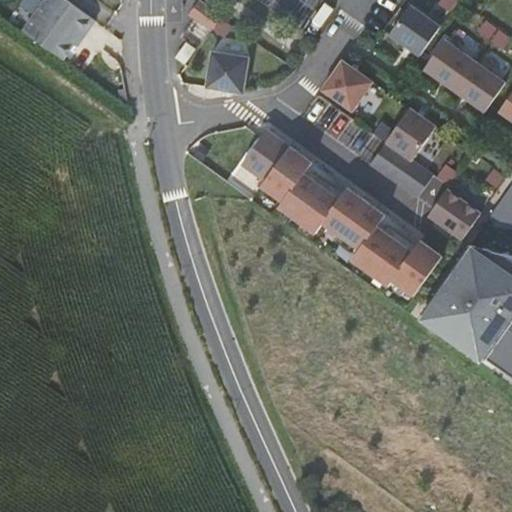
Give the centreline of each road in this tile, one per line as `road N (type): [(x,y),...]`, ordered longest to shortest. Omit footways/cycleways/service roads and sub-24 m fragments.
road 1 (unclassified): [(295,511),(193,256),(168,163)]
road 2 (residential): [(166,126),(296,104),(372,0)]
road 3 (residential): [(166,126),(151,0)]
